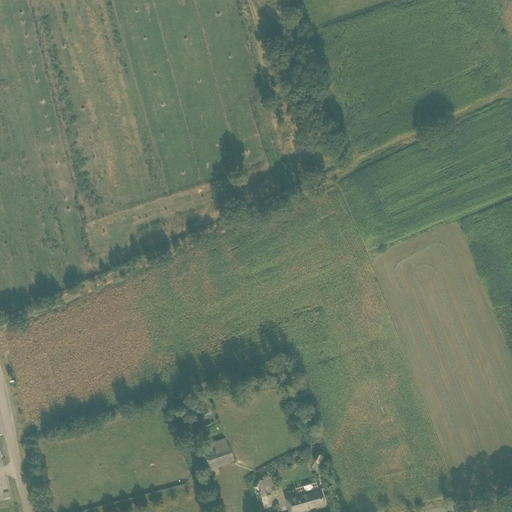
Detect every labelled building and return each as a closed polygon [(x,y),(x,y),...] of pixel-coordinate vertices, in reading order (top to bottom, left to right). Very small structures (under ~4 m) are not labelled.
[(215,450),(200,455),(205,471),(234,461),(229,446),(227,446),(224,438),(213,442),(215,450)] [(187,446),(184,447),(187,455),(196,452),(192,442),(190,442),(189,441),(186,442),(187,446)] [(315,452),(312,458),(322,463),(324,457),(324,452),(320,451),(315,452)] [(253,488),(259,490),(264,481),(258,478),(253,488)] [(286,498),(290,511),(302,511),(325,506),(320,489),(286,498)]
